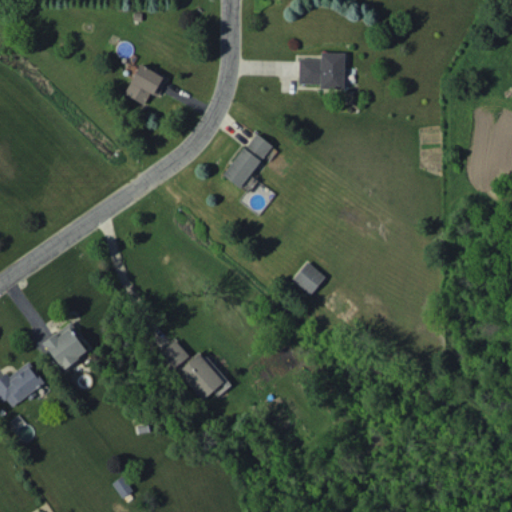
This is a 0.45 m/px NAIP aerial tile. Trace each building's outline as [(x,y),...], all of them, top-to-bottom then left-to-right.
[(320,59),(299,58),(298,83),(319,83),(319,88),(343,88),(344,52),(320,51),(320,59)] [(144,103),(149,92),(158,96),(167,76),(138,63),(124,95),(144,103)] [(222,174),(239,187),(272,145),(256,132),(222,174)] [(325,275),(306,260),(291,279),(309,294),(325,275)] [(42,342),(62,369),(87,351),(73,333),(77,331),(70,321),(42,342)] [(189,354),(174,338),(159,352),(173,368),(189,354)] [(218,395),(230,384),(200,351),(178,371),(203,399),(213,390),(218,395)] [(0,396),(8,408),(27,395),(45,383),(29,361),(8,376),(6,373),(0,377),(0,396)] [(121,497),(132,491),(124,475),(112,481),(121,497)]
